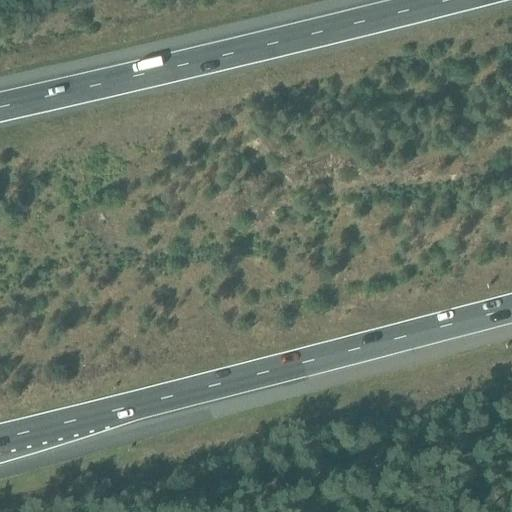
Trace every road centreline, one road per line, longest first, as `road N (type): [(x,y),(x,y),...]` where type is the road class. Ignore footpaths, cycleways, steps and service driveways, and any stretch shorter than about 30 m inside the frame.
road 1 (motorway): [(0,438),(511,308)]
road 2 (motorway): [(452,0),(0,108)]
